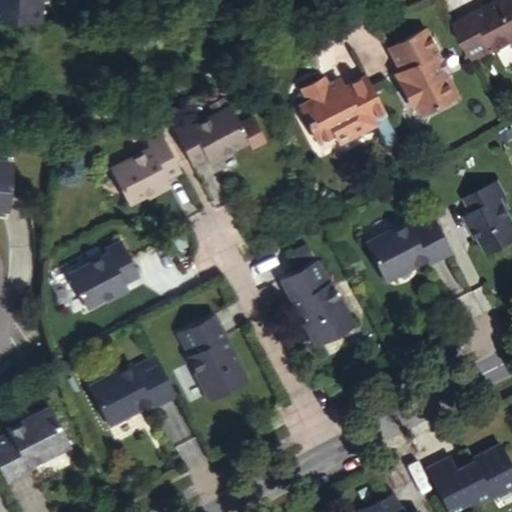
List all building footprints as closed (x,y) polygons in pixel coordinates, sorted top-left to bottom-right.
[(0,0),(0,21),(37,25),(36,0),(0,0)] [(458,31),(471,59),(493,48),(492,45),(511,35),(511,0),(498,0),(486,6),(490,14),(488,17),(458,31)] [(486,6),(454,22),(458,31),(488,17),(490,14),(486,6)] [(387,44),(398,67),(406,83),(400,85),(411,105),(416,103),(422,112),(454,94),(443,73),(445,68),(441,58),(436,57),(433,51),(435,49),(423,26),(387,44)] [(406,83),(398,67),(393,70),(400,85),(406,83)] [(382,105),(364,69),(342,80),(340,77),(327,83),(325,78),(322,72),(297,84),(302,95),(295,99),(313,137),(331,128),(341,122),(347,132),(374,118),(370,112),(382,105)] [(327,83),(340,77),(338,71),(325,78),(327,83)] [(190,118),(173,126),(192,162),(208,154),(210,157),(233,145),(250,137),(241,121),(233,104),(193,123),(190,118)] [(256,114),(241,121),(250,137),(254,144),(268,137),(256,114)] [(337,138),(347,132),(341,122),(331,128),(337,138)] [(179,169),(160,133),(143,143),(146,148),(112,166),(130,199),(147,191),(166,180),(164,177),(179,169)] [(237,152),(233,145),(210,157),(213,163),(237,152)] [(0,209),(5,210),(10,151),(0,150),(0,209)] [(467,204),(463,207),(476,233),(485,250),(511,235),(511,220),(497,193),(503,190),(495,175),(461,192),(467,204)] [(166,180),(147,191),(150,195),(169,186),(166,180)] [(476,233),(463,207),(458,210),(470,236),(476,233)] [(441,234),(427,209),(406,221),(404,219),(364,240),(382,275),(411,260),(407,252),(441,234)] [(407,252),(411,260),(422,254),(426,261),(448,249),(441,234),(407,252)] [(86,303),(107,292),(129,282),(127,277),(140,269),(122,236),(106,244),(108,249),(70,268),(86,303)] [(281,274),(291,296),(300,292),(303,298),(304,304),(297,307),(314,340),(352,322),(329,278),(326,279),(315,257),(281,274)] [(129,282),(107,292),(110,297),(131,285),(129,282)] [(300,292),(291,296),(297,307),(304,304),(303,298),(300,292)] [(213,307),(176,326),(188,347),(186,348),(211,395),(251,374),(213,307)] [(177,393),(154,351),(134,363),(133,361),(91,386),(110,422),(151,399),(155,405),(177,393)] [(70,440),(50,403),(6,425),(7,427),(0,431),(0,464),(7,478),(30,466),(27,460),(70,440)] [(455,448),(426,464),(448,505),(470,494),(473,500),(511,478),(511,452),(502,435),(468,452),(471,456),(463,461),(461,457),(455,448)] [(468,452),(461,457),(463,461),(471,456),(468,452)] [(424,511),(419,501),(406,506),(393,482),(358,499),(364,511),(424,511)]
